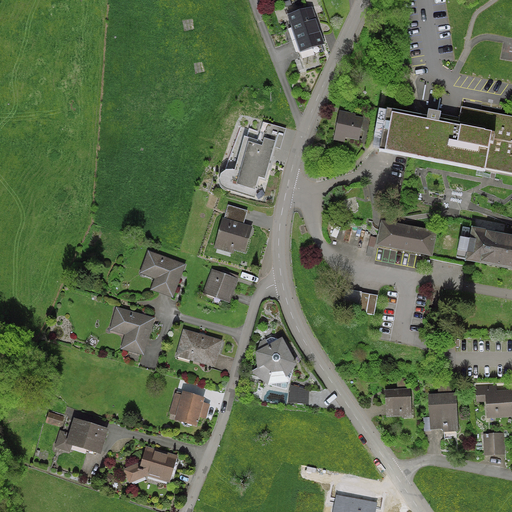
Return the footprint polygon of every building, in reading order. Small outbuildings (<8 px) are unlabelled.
[(296,44),(293,45),(298,60),(314,55),(312,49),(320,46),(313,25),(316,24),(311,9),(289,17),(291,22),(289,23),(296,44)] [(479,112),(460,108),(457,125),(386,111),(378,153),(406,158),(511,177),(511,118),(509,118),(511,108),(501,106),(500,110),(480,106),(479,112)] [(358,140),(362,121),(348,118),(348,115),(339,113),(334,136),(344,138),(358,140)] [(263,180),(273,148),(245,140),(241,154),(239,154),(238,156),(234,171),(232,170),(231,174),(226,175),(223,178),(222,182),(223,186),(226,190),(226,189),(238,192),(239,191),(253,195),(256,182),(255,181),(256,178),(263,180)] [(511,226),(511,177),(406,158),(394,218),(383,216),(377,246),(430,256),(429,260),(466,267),(467,262),(476,219),(511,226)] [(242,251),(248,229),(241,227),(245,213),(228,208),(217,244),(242,251)] [(371,226),(329,217),(328,226),(365,234),(366,231),(370,231),(373,229),(371,228),(371,226)] [(511,226),(476,219),(467,262),(469,262),(511,269),(511,226)] [(345,242),(369,246),(371,236),(347,232),(345,242)] [(158,272),(152,290),(171,297),(182,267),(148,254),(144,267),(158,272)] [(205,291),(228,299),(235,281),(212,273),(205,291)] [(343,305),(358,308),(361,293),(345,291),(343,305)] [(122,349),(141,355),(151,321),(117,311),(113,324),(128,328),(122,349)] [(213,367),(219,344),(219,342),(183,332),(176,357),(177,357),(178,354),(190,358),(190,360),(213,367)] [(287,373),(294,365),(281,341),(270,338),(260,344),(251,376),(265,381),(264,384),(286,391),(291,375),(287,373)] [(293,404),(307,405),(308,392),(290,387),(289,392),(293,397),(293,404)] [(390,401),(385,402),(386,417),(401,416),(401,410),(410,409),(409,391),(389,392),(390,401)] [(175,420),(195,426),(202,400),(176,393),(175,402),(180,404),(175,420)] [(488,417),(510,415),(509,394),(487,395),(488,417)] [(429,398),(431,428),(444,427),(445,439),(456,439),(453,396),(429,398)] [(45,423),(60,427),(62,419),(48,414),(45,423)] [(104,431),(75,423),(69,444),(86,449),(86,452),(95,455),(96,452),(97,453),(104,431)] [(486,455),(501,454),(500,436),(488,437),(487,436),(485,436),(486,455)] [(138,472),(169,481),(175,459),(145,450),(138,472)]
